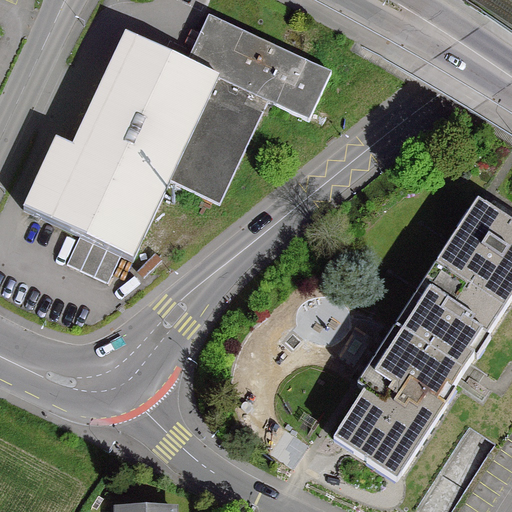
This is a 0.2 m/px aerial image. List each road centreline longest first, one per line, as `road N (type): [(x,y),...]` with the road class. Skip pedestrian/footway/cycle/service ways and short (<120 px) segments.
road 1 (secondary): [(119,378),(213,274),(434,98),(511,47)]
road 2 (residential): [(119,378),(175,443),(287,511)]
road 3 (primary): [(371,0),(511,87)]
road 4 (secondary): [(63,0),(0,135)]
road 5 (secondary): [(0,353),(73,385),(119,378)]
